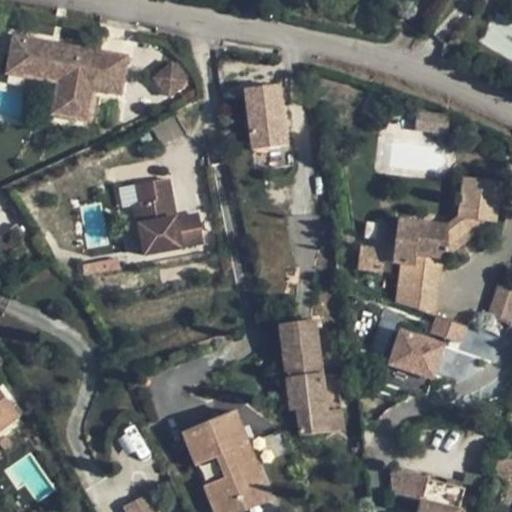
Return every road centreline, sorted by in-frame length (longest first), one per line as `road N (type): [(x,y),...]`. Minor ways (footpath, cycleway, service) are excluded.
road 1 (residential): [(85,0),(414,61),(511,115)]
road 2 (unknown): [(511,335),(497,365),(471,388),(382,431)]
